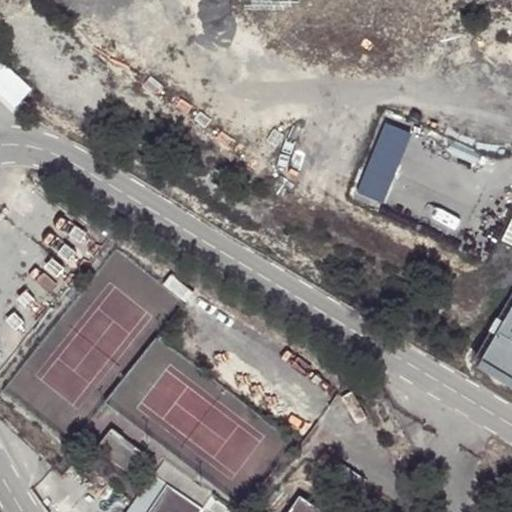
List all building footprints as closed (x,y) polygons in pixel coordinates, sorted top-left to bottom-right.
[(30,91),(1,64),(0,64),(0,91),(14,106),(30,91)] [(511,305),(481,357),(497,366),(502,357),(511,362),(511,305)] [(511,362),(502,357),(497,366),(481,357),(477,364),(511,384),(511,362)] [(111,427),(107,432),(142,457),(146,452),(111,427)] [(142,457),(107,432),(96,447),(131,472),(142,457)] [(162,460),(152,476),(166,485),(147,511),(198,511),(212,492),(162,460)] [(147,511),(166,485),(152,476),(127,511),(147,511)] [(299,496),(288,511),(332,511),(338,503),(324,493),(314,507),(299,496)]
